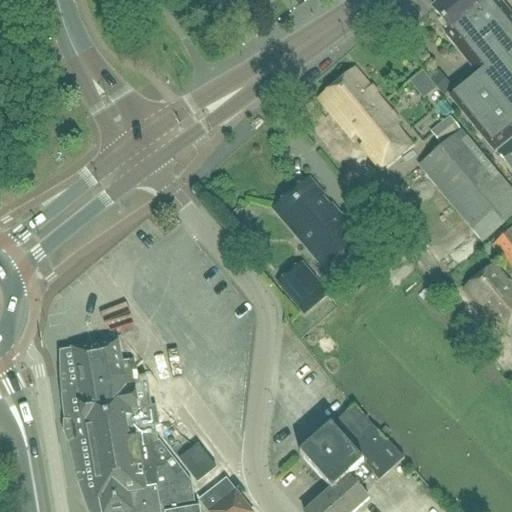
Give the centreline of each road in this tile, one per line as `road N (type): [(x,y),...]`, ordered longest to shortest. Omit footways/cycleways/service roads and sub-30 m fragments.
road 1 (residential): [(284,511),(250,477),(265,305),(150,166)]
road 2 (tertiary): [(11,277),(150,166)]
road 3 (tertiary): [(136,146),(0,249)]
road 4 (tertiary): [(136,146),(77,57),(57,0)]
road 5 (tertiary): [(243,85),(367,0)]
road 6 (tertiary): [(37,511),(27,439),(0,390)]
road 7 (tertiary): [(150,166),(211,122),(243,85)]
road 8 (tertiary): [(243,85),(136,146)]
